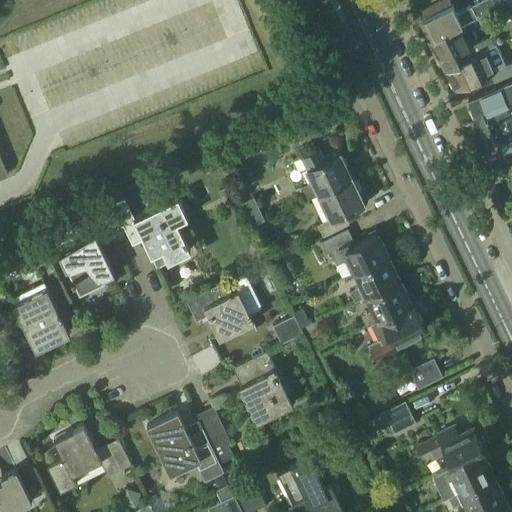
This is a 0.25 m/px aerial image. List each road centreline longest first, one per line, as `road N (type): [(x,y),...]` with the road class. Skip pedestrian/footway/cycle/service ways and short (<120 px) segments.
road 1 (residential): [(348,0),(340,34),(511,404)]
road 2 (secondary): [(511,339),(348,0)]
road 3 (residential): [(0,422),(24,398),(111,357),(137,350),(158,359)]
